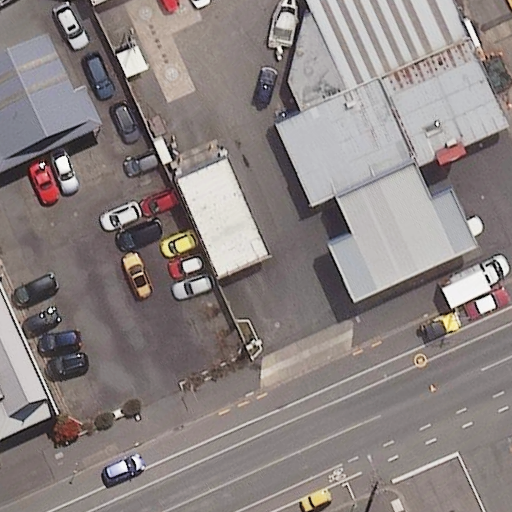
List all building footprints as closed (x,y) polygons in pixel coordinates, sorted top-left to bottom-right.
[(0,0),(0,78),(93,39),(75,0),(0,0)] [(300,101),(275,112),(310,192),(336,181),(416,146),(506,107),(458,0),(303,0),(301,1),(286,70),(300,101)] [(264,239),(225,143),(177,163),(216,259),(264,239)] [(429,174),(416,146),(336,181),(349,212),(326,222),(350,278),(474,223),(448,166),(429,174)] [(0,329),(40,312),(0,219),(0,329)]
